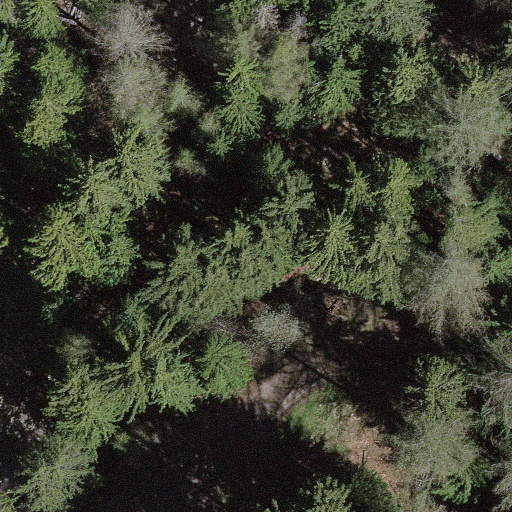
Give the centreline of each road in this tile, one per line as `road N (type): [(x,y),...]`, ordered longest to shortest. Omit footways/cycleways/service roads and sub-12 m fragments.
road 1 (track): [(121,511),(176,474),(248,403),(359,337),(459,302),(511,297)]
road 2 (track): [(334,511),(511,343)]
road 3 (track): [(102,511),(0,436)]
